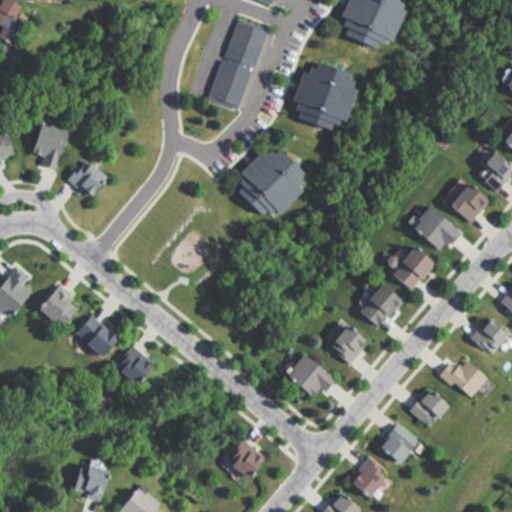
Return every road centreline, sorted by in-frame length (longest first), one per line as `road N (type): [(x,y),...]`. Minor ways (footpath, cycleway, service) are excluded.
road 1 (residential): [(268,511),(511,231)]
road 2 (residential): [(316,453),(45,229)]
road 3 (residential): [(87,262),(161,175),(170,144),(169,68),(195,0)]
road 4 (residential): [(170,144),(214,150),(232,132),(284,25),(223,0)]
